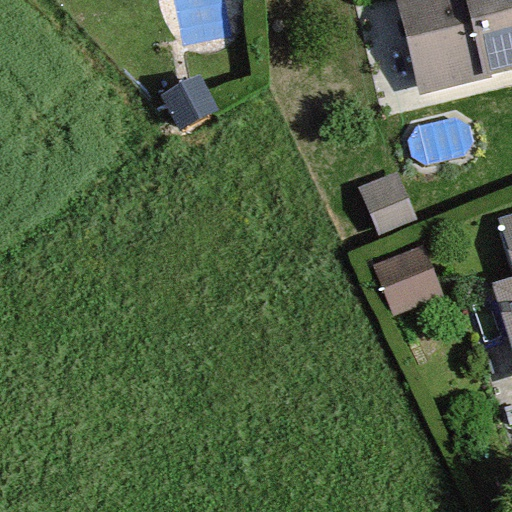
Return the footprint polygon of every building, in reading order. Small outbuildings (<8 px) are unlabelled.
[(511,0),(406,0),(426,84),(511,64),(511,0)] [(182,136),(211,119),(198,99),(170,116),(182,136)] [(374,207),(398,196),(392,184),(369,194),(374,207)] [(410,224),(398,196),(374,207),(387,235),(410,224)] [(420,258),(382,273),(398,311),(436,296),(420,258)] [(511,293),(501,297),(511,327),(511,293)]
